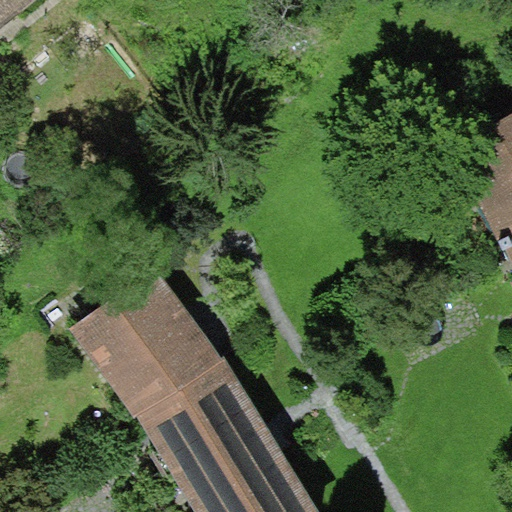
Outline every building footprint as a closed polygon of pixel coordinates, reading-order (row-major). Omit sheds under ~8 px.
[(0,0),(0,13),(16,0),(0,0)] [(489,201),(502,194),(511,213),(511,111),(457,142),(489,201)] [(511,227),(501,232),(499,232),(503,240),(511,236),(511,237),(511,227)] [(201,363),(200,362),(173,325),(169,320),(181,311),(149,269),(78,322),(118,376),(129,367),(150,395),(201,363)] [(150,395),(141,401),(209,511),(313,511),(263,431),(215,352),(200,362),(201,363),(150,395)]
